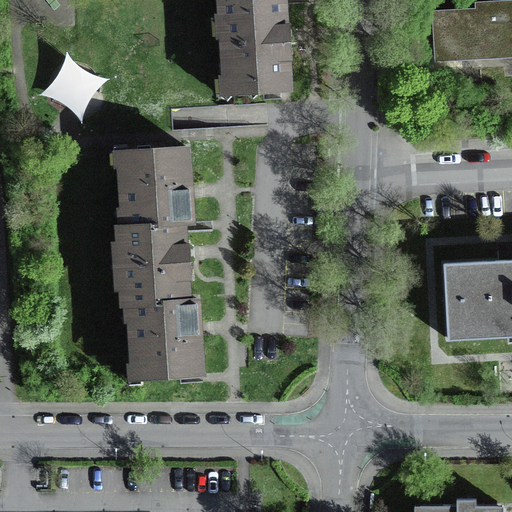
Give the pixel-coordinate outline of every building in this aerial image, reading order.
[(292,33),(290,33),(289,3),(294,3),(294,0),(221,0),(222,4),(216,5),(217,21),(214,21),(215,48),(219,48),(220,83),(218,83),(219,104),(294,102),(292,60),(293,60),(293,41),(292,33)] [(434,63),(511,58),(511,3),(475,5),(475,11),(432,14),(434,63)] [(142,377),(203,373),(200,328),(198,298),(189,298),(188,278),(191,278),(190,262),(189,243),(185,244),(184,223),(192,222),(190,190),(187,147),(127,151),(128,166),(121,166),(123,203),(130,203),(131,224),(117,225),(118,243),(124,242),(127,286),(121,286),(122,305),(137,304),(138,324),(131,324),(134,363),(141,363),(142,377)] [(511,258),(443,262),(447,340),(511,336),(511,258)] [(497,511),(497,505),(476,505),(476,499),(456,499),(456,506),(421,506),(420,511),(497,511)]
